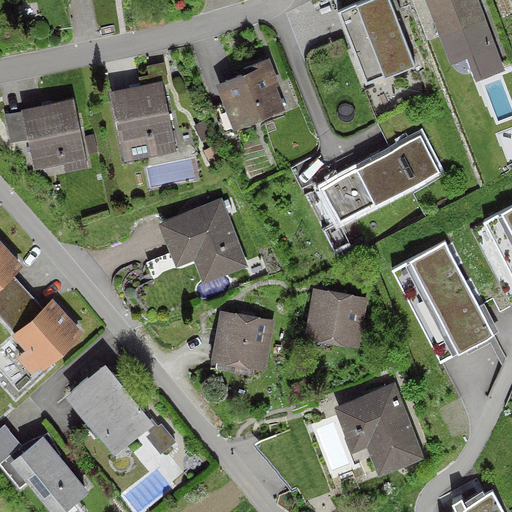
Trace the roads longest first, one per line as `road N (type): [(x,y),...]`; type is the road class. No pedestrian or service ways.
road 1 (residential): [(0,193),(272,511)]
road 2 (residential): [(284,0),(208,27),(0,71)]
